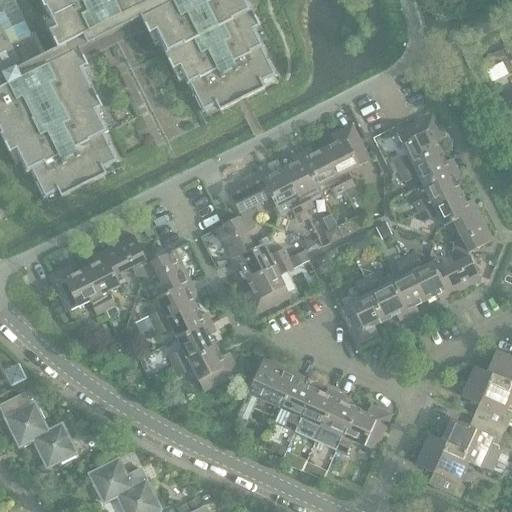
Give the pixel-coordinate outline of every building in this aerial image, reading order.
[(38,0),(54,30),(49,33),(57,49),(41,57),(24,23),(10,29),(3,14),(0,15),(0,137),(9,154),(14,152),(27,178),(31,176),(43,200),(58,193),(61,199),(106,176),(103,171),(118,164),(104,136),(108,134),(96,111),(102,109),(83,70),(88,67),(80,51),(141,20),(149,37),(155,34),(173,72),(178,69),(187,88),(188,88),(202,115),(217,108),(219,113),(264,91),(262,85),(276,78),(263,50),(254,32),(259,29),(244,0),(155,0),(153,1),(152,0),(38,0)] [(503,64),(486,73),(492,84),(509,76),(503,64)] [(511,93),(500,99),(511,124),(511,93)] [(408,157),(392,165),(386,169),(390,178),(397,174),(397,175),(440,153),(435,142),(441,139),(430,117),(397,134),(408,157)] [(335,146),(324,151),(345,194),(354,189),(347,175),(369,164),(351,128),(331,138),(335,146)] [(335,199),(345,194),(324,151),(313,157),(311,152),(301,156),(321,196),(331,191),(335,199)] [(418,177),(423,187),(456,171),(451,161),(446,164),(440,153),(397,175),(402,185),(418,177)] [(294,166),(283,172),(304,214),(314,209),(310,201),(321,196),(301,156),(292,161),(294,166)] [(412,205),(417,216),(461,194),(455,182),(461,180),(456,171),(423,187),(428,197),(412,205)] [(294,219),(304,214),(283,172),(271,177),(269,172),(260,176),(272,199),(269,200),(279,219),(291,213),(294,219)] [(241,219),(241,220),(255,224),(258,215),(254,208),(269,200),(272,199),(260,176),(228,192),(241,219)] [(444,229),(448,227),(453,224),(452,223),(476,211),(472,202),(467,205),(461,194),(417,216),(422,225),(438,217),(444,229)] [(492,242),(476,211),(452,223),(453,224),(461,240),(453,244),(452,252),(467,256),(466,255),(492,242)] [(357,218),(347,223),(352,234),(363,229),(357,218)] [(252,231),(255,224),(241,220),(214,233),(230,265),(254,254),(253,252),(244,235),(252,231)] [(386,225),(376,230),(383,242),(392,238),(386,225)] [(149,226),(143,230),(148,239),(154,236),(149,226)] [(328,234),(324,236),(329,246),(342,239),(337,229),(328,234)] [(366,235),(347,244),(353,257),(372,247),(366,235)] [(134,239),(102,255),(113,278),(114,278),(131,270),(135,279),(143,281),(148,266),(147,266),(134,239)] [(315,244),(304,240),(307,251),(316,246),(315,244)] [(241,272),(246,282),(288,261),(283,251),(269,258),(263,246),(253,252),(254,254),(230,265),(235,275),(241,272)] [(454,265),(437,274),(449,298),(480,282),(467,256),(452,252),(450,258),(454,265)] [(157,280),(165,296),(166,295),(167,296),(190,285),(174,253),(148,266),(143,281),(150,283),(157,280)] [(291,259),(296,269),(307,263),(303,254),(291,259)] [(95,265),(84,271),(104,314),(106,313),(115,309),(107,293),(119,288),(114,278),(113,278),(102,255),(92,260),(95,265)] [(326,255),(315,260),(320,271),(327,268),(329,262),(326,255)] [(414,256),(405,260),(426,302),(437,297),(440,302),(449,298),(437,274),(433,265),(421,271),(414,256)] [(398,271),(388,277),(392,285),(408,318),(417,313),(415,308),(426,302),(405,260),(395,265),(398,271)] [(293,270),(288,261),(246,282),(251,292),(243,296),(254,318),(290,300),(279,277),(293,270)] [(96,318),(104,314),(84,271),(74,276),(70,269),(49,280),(66,314),(88,303),(96,318)] [(373,276),(364,280),(385,322),(395,317),(398,323),(408,318),(392,285),(388,277),(376,282),(373,276)] [(373,328),(385,322),(364,280),(353,286),(361,300),(338,312),(355,347),(377,336),(373,328)] [(194,293),(190,285),(167,296),(166,295),(165,296),(157,300),(162,311),(147,319),(152,329),(194,308),(188,296),(194,293)] [(199,318),(194,308),(152,329),(156,338),(172,330),(178,342),(210,326),(205,315),(199,318)] [(115,309),(106,313),(110,321),(119,317),(115,309)] [(147,319),(135,325),(140,334),(152,329),(147,319)] [(215,334),(210,326),(178,342),(183,352),(167,360),(172,370),(215,349),(209,337),(215,334)] [(145,344),(134,350),(138,360),(150,354),(145,344)] [(220,359),(215,349),(172,370),(177,379),(193,371),(204,394),(238,377),(228,355),(220,359)] [(511,359),(497,353),(487,375),(487,376),(502,383),(499,389),(511,395),(511,396),(511,395),(511,359)] [(246,398),(279,413),(295,377),(284,372),(284,370),(275,366),(275,368),(262,362),(246,398)] [(511,412),(506,410),(511,396),(511,395),(499,389),(502,383),(487,376),(487,375),(476,370),(463,400),(485,410),(479,421),(505,432),(511,417),(511,412)] [(304,381),(295,377),(279,413),(289,418),(283,431),(294,435),(313,392),(302,387),(304,381)] [(30,387),(29,391),(31,396),(35,398),(40,396),(42,392),(40,386),(36,385),(30,387)] [(324,397),(313,392),(294,435),(304,440),(310,425),(322,430),(337,396),(327,392),(324,397)] [(346,400),(337,396),(322,430),(332,434),(325,450),(335,454),(355,411),(343,406),(346,400)] [(46,468),(74,454),(61,427),(46,434),(32,405),(28,408),(22,397),(0,408),(6,419),(4,419),(18,447),(32,440),(46,468)] [(366,416),(355,411),(335,454),(345,459),(352,443),(375,454),(391,418),(369,408),(366,416)] [(497,451),(505,432),(479,421),(475,432),(451,421),(441,443),(456,450),(453,458),(467,464),(466,464),(479,470),(489,447),(497,451)] [(466,464),(467,464),(453,458),(456,450),(441,443),(430,438),(417,468),(440,478),(435,490),(459,500),(467,483),(460,479),(466,464)] [(284,457),(281,463),(289,466),(293,456),(286,453),(284,457)] [(117,462),(89,476),(104,504),(117,497),(124,511),(155,511),(158,511),(144,483),(138,471),(125,478),(117,462)] [(318,468),(314,477),(323,481),(327,472),(318,468)] [(200,500),(190,505),(193,511),(195,511),(204,508),(200,500)]
